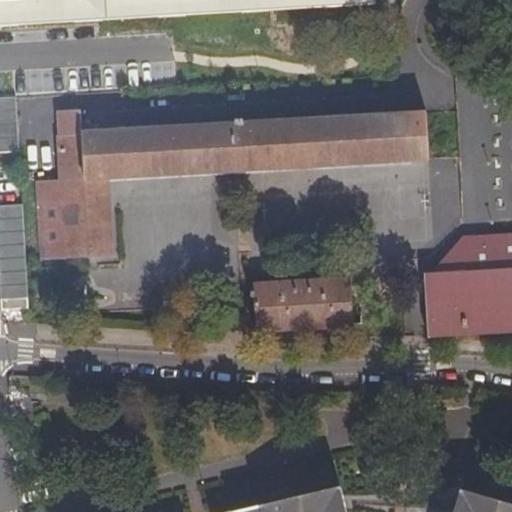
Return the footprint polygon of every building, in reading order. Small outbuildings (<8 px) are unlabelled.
[(0,0),(0,20),(340,0),(0,0)] [(0,98),(0,169),(22,169),(19,97),(0,98)] [(39,257),(110,253),(105,175),(427,155),(425,110),(281,120),(81,132),(79,109),(57,110),(60,180),(35,182),(39,257)] [(0,266),(1,311),(30,310),(27,205),(0,205),(0,266)] [(430,271),(423,272),(427,333),(511,327),(511,230),(474,233),(450,261),(450,270),(430,271)] [(462,234),(430,271),(450,270),(450,261),(474,233),(462,234)] [(351,321),(347,276),(251,282),(255,329),(351,321)] [(340,487),(230,511),(345,511),(342,496),(340,487)] [(511,511),(511,504),(465,491),(458,511),(511,511)]
